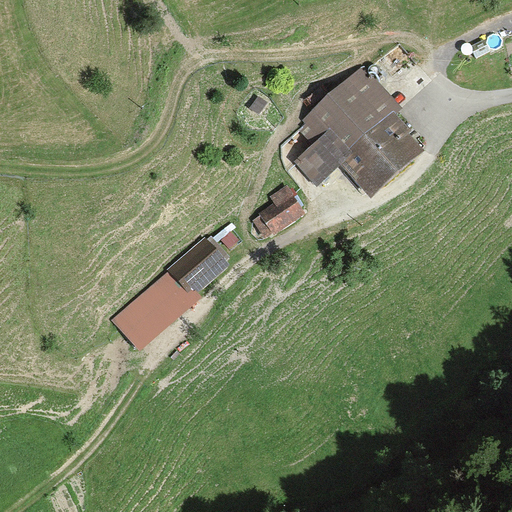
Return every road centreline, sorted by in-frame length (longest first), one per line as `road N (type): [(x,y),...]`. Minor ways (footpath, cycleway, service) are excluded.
road 1 (track): [(19,511),(99,452),(168,358),(267,255),(396,189),(465,101)]
road 2 (track): [(0,168),(70,170),(130,160),(160,134),(179,78),(195,59),(404,37),(465,101)]
